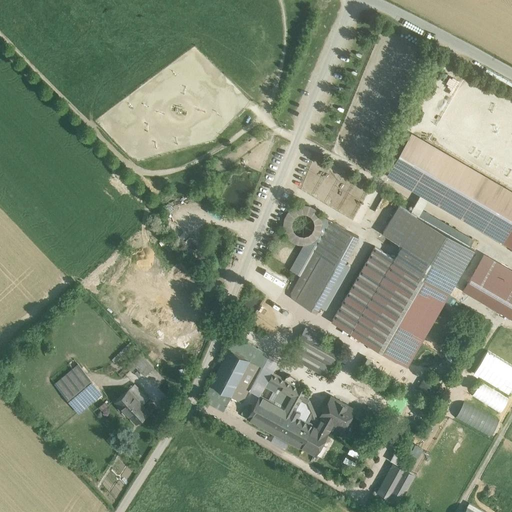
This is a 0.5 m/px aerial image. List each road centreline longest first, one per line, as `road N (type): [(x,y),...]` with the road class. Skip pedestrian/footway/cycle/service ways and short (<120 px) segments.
road 1 (unclassified): [(355,0),(190,402),(120,511)]
road 2 (unknown): [(0,32),(142,171),(194,162),(262,118)]
road 3 (unknown): [(299,137),(262,118),(282,61),(281,0)]
road 4 (tertiary): [(369,0),(511,75)]
road 5 (unknown): [(130,511),(193,415),(190,402)]
